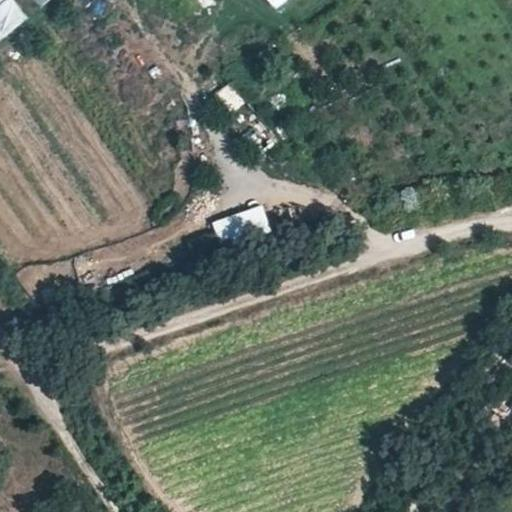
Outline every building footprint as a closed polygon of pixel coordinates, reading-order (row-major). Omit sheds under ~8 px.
[(0,0),(0,40),(23,24),(5,0),(0,0)] [(27,0),(35,11),(51,0),(27,0)] [(204,0),(180,0),(182,11),(206,8),(204,0)] [(212,97),(258,160),(286,140),(239,77),(212,97)] [(263,205),(212,224),(223,253),(274,233),(263,205)]
